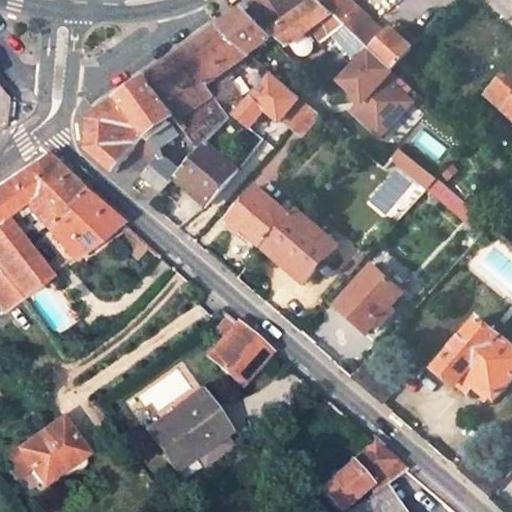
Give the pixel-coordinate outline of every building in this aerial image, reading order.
[(333,36),(347,25),(318,0),(254,0),(249,4),(265,26),(288,46),(312,29),(323,44),(333,36)] [(420,41),(407,29),(399,37),(390,28),(384,34),(347,0),(318,0),(347,25),(373,49),(395,70),(420,41)] [(250,53),(271,38),(241,10),(218,26),(250,53)] [(347,25),(333,36),(360,62),(373,49),(347,25)] [(218,26),(181,53),(228,115),(232,111),(240,101),(227,80),(235,74),(230,67),(250,53),(218,26)] [(360,62),(344,79),(364,99),(355,108),(380,134),(398,116),(392,110),(406,96),(388,77),(395,70),(373,49),(360,62)] [(205,141),(228,115),(181,53),(148,76),(199,148),(205,141)] [(511,113),(511,64),(488,92),(511,113)] [(269,67),(241,100),(258,115),(265,106),(280,119),(283,115),(293,124),(311,103),(269,67)] [(117,98),(158,157),(165,148),(183,166),(199,148),(148,76),(117,98)] [(392,110),(398,116),(412,102),(406,96),(392,110)] [(87,149),(115,172),(125,159),(143,174),(158,157),(117,98),(89,118),(87,149)] [(258,115),(241,100),(240,101),(232,111),(249,125),(258,115)] [(304,133),(322,112),(311,103),(293,124),(304,133)] [(11,106),(5,105),(4,108),(2,120),(9,121),(11,106)] [(205,141),(199,148),(183,166),(178,172),(211,200),(238,168),(205,141)] [(165,148),(158,157),(143,174),(162,191),(178,172),(183,166),(165,148)] [(0,215),(6,211),(24,198),(44,224),(47,222),(80,186),(45,153),(0,184),(0,215)] [(80,186),(47,222),(44,224),(70,258),(121,222),(80,186)] [(263,244),(290,214),(257,186),(231,217),(263,244)] [(337,244),(299,210),(267,247),(305,280),(337,244)] [(0,272),(18,296),(22,293),(51,272),(6,211),(0,215),(0,272)] [(137,257),(148,245),(131,230),(120,242),(137,257)] [(402,289),(370,262),(336,303),(367,330),(402,289)] [(0,308),(18,296),(0,272),(0,308)] [(457,381),(468,368),(499,395),(511,378),(511,339),(481,313),(437,364),(457,381)] [(270,352),(237,323),(211,353),(244,382),(270,352)] [(385,402),(400,383),(368,358),(353,375),(385,402)] [(224,430),(198,393),(147,429),(174,466),(224,430)] [(65,424),(37,443),(33,437),(18,448),(42,483),(85,452),(65,424)] [(372,491),(384,483),(405,468),(388,454),(372,440),(318,479),(335,503),(365,482),(372,491)] [(509,476),(475,447),(460,466),(493,493),(509,476)] [(403,511),(384,483),(372,491),(342,511),(403,511)]
